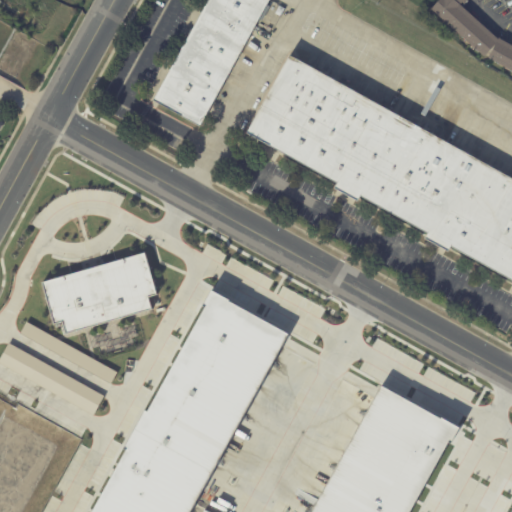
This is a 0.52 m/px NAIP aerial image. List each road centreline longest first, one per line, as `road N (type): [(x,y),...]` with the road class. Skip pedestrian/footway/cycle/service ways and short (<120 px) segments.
road 1 (residential): [(55,116),(511,370)]
road 2 (residential): [(119,0),(0,211)]
